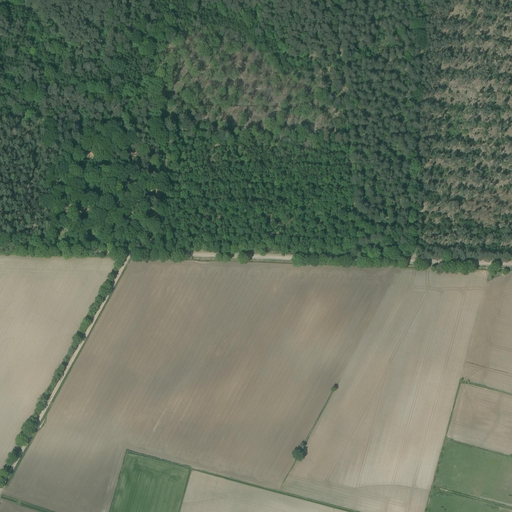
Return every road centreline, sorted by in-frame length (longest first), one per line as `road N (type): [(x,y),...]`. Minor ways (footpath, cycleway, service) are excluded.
road 1 (track): [(128,252),(0,493)]
road 2 (track): [(164,253),(412,260)]
road 3 (track): [(166,124),(164,253)]
road 4 (track): [(0,249),(128,252)]
